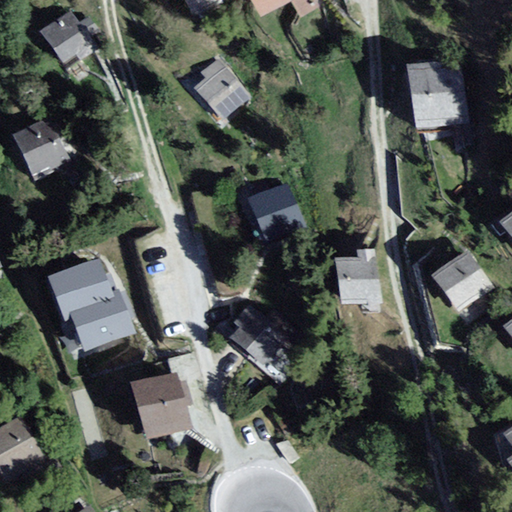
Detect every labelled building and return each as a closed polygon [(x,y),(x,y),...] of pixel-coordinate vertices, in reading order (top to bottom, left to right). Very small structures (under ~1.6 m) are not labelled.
[(231,0),(236,15),(285,0),(231,0)] [(69,18),(28,38),(48,77),(106,49),(92,22),(75,30),(69,18)] [(226,68),(193,96),(220,128),(253,100),(226,68)] [(467,72),(396,78),(401,134),(472,128),(467,72)] [(47,119),(4,141),(25,181),(68,158),(47,119)] [(289,177),(245,192),(262,240),(306,224),(289,177)] [(511,215),(485,236),(511,272),(511,215)] [(487,293),(462,257),(416,290),(441,326),(487,293)] [(95,260),(28,281),(43,329),(62,323),(72,354),(135,335),(122,296),(108,300),(95,260)] [(373,267),(319,271),(322,313),(376,309),(373,267)] [(247,297),(222,325),(280,378),(305,350),(247,297)] [(511,327),(493,341),(511,366),(511,327)] [(175,380),(115,389),(123,447),(184,438),(175,380)] [(13,424),(0,430),(0,482),(32,468),(13,424)] [(511,511),(511,430),(490,443),(499,459),(483,468),(508,511),(511,511)]
